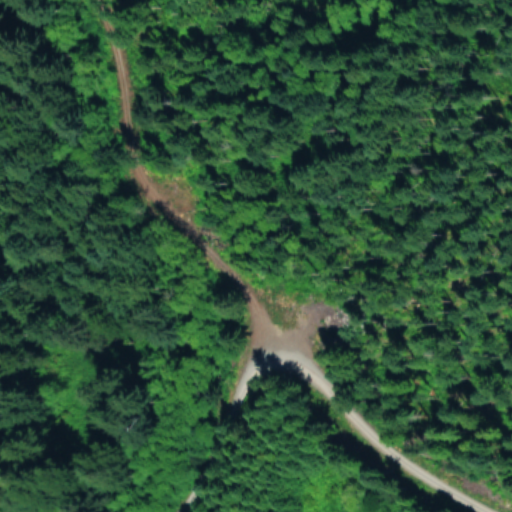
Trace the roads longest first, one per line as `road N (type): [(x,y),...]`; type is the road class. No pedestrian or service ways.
road 1 (residential): [(502,511),(416,465),(302,361),(259,366),(165,511)]
road 2 (track): [(259,366),(98,0)]
